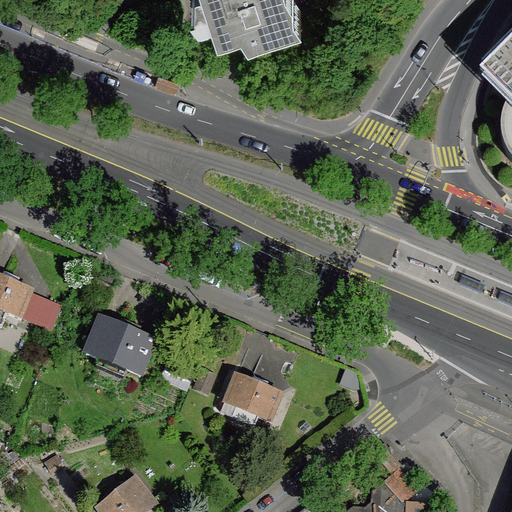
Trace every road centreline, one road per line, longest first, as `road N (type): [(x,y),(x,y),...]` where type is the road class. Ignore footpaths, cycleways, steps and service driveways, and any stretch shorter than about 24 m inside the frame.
road 1 (primary): [(0,135),(477,342)]
road 2 (residential): [(0,201),(379,358),(424,390)]
road 3 (primary): [(340,165),(180,114),(0,43)]
road 4 (primary): [(489,226),(456,179),(448,138),(458,94),(503,0)]
road 5 (primary): [(481,0),(419,70),(365,153),(340,165)]
road 6 (residential): [(424,390),(269,511)]
road 7 (primary): [(489,226),(340,165)]
